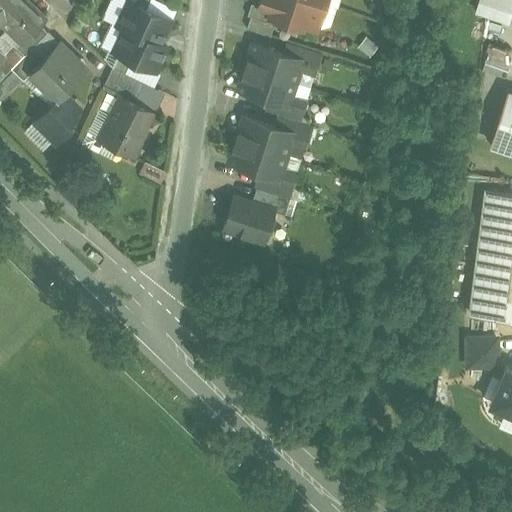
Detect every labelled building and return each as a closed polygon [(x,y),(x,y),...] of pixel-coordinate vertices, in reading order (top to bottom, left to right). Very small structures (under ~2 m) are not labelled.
[(0,0),(0,18),(22,40),(23,41),(41,23),(46,18),(28,0),(0,0)] [(135,2),(131,0),(119,24),(168,47),(169,46),(162,43),(173,20),(148,8),(135,2)] [(151,0),(136,0),(135,2),(148,8),(151,0)] [(259,0),(260,5),(261,6),(273,10),(271,16),(272,16),(304,27),(306,19),(319,23),(326,0),(259,0)] [(511,10),(511,0),(480,0),(477,10),(509,21),(511,10)] [(260,5),(253,2),(249,14),(252,15),(248,27),(272,35),(276,22),(271,21),(272,16),(271,16),(273,10),(261,6),(260,5)] [(41,23),(23,41),(22,40),(18,45),(17,46),(26,54),(34,45),(34,46),(49,31),(41,23)] [(168,47),(119,24),(126,28),(115,51),(120,53),(133,59),(157,70),(168,47)] [(323,51),(289,40),(285,52),(303,58),(303,59),(319,64),(323,51)] [(45,57),(31,71),(32,71),(58,97),(59,98),(65,92),(88,68),(60,41),(45,57)] [(0,47),(0,80),(13,67),(26,54),(17,46),(18,45),(15,42),(5,52),(0,47)] [(285,52),(255,42),(247,65),(296,81),(303,59),(303,58),(285,52)] [(486,43),(479,69),(501,75),(509,49),(486,43)] [(26,54),(13,67),(24,79),(32,71),(31,71),(45,57),(34,46),(34,45),(26,54)] [(133,59),(120,53),(114,67),(123,71),(126,73),(127,72),(133,59)] [(157,70),(133,59),(127,72),(155,86),(161,72),(157,70)] [(296,81),(247,65),(240,88),(270,98),(288,104),(289,103),(296,81)] [(123,71),(114,67),(104,87),(114,91),(123,71)] [(126,73),(123,71),(114,91),(122,95),(122,94),(135,100),(144,82),(126,73)] [(511,91),(509,91),(492,143),(511,149),(511,91)] [(58,97),(37,119),(58,140),(72,126),(69,123),(77,115),(75,113),(81,107),(65,92),(59,98),(58,97)] [(135,100),(122,94),(122,95),(112,115),(114,116),(104,138),(102,137),(101,138),(137,156),(145,139),(141,137),(154,110),(135,100)] [(288,104),(270,98),(267,109),(279,113),(301,120),(305,108),(289,103),(288,104)] [(301,120),(279,113),(276,125),(294,131),(294,132),(310,137),(314,125),(301,120)] [(276,125),(246,115),(238,138),(287,154),(294,132),(294,131),(276,125)] [(287,154),(238,138),(231,161),(261,170),(279,176),(280,175),(287,154)] [(279,176),(261,170),(256,186),(290,197),(295,181),(280,175),(279,176)] [(290,197),(256,186),(258,187),(253,201),(275,208),(275,209),(285,212),(290,197)] [(511,189),(487,187),(471,311),(511,316),(511,189)] [(253,201),(235,195),(225,227),(265,239),(267,234),(272,231),(276,219),(273,214),(275,209),(275,208),(253,201)] [(497,336),(468,336),(469,364),(498,363),(497,336)] [(511,368),(507,367),(492,401),(511,409),(511,368)]
